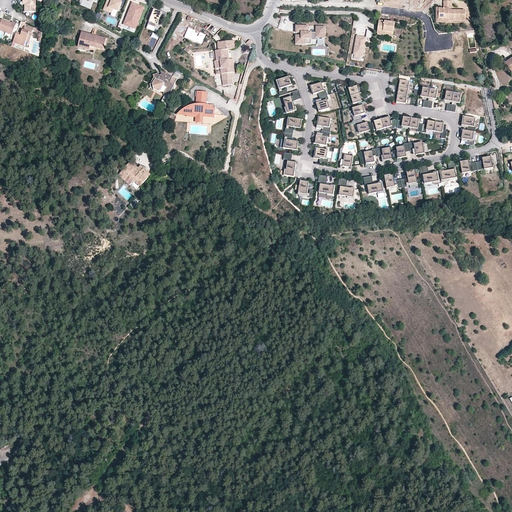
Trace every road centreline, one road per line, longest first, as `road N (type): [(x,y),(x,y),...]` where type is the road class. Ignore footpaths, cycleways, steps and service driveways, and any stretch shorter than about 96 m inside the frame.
road 1 (residential): [(451,155),(345,174),(307,167),(310,107),(301,69)]
road 2 (residential): [(301,69),(366,79),(382,104),(451,119),(451,155)]
road 3 (residential): [(70,511),(152,414)]
